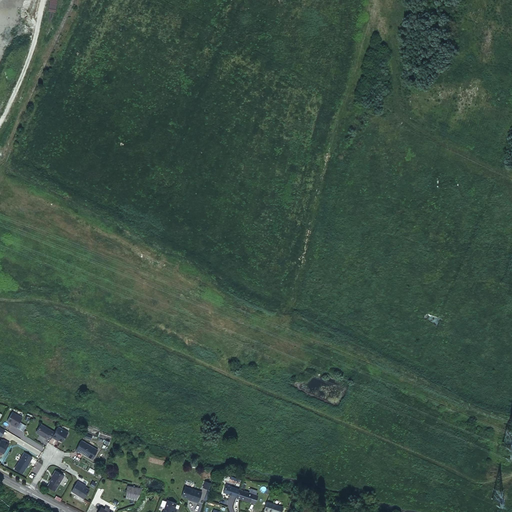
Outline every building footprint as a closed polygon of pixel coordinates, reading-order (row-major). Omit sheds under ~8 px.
[(11,412),(6,420),(10,423),(12,424),(11,426),(14,428),(21,418),(11,412)] [(53,432),(39,424),(35,431),(45,437),(48,439),(53,432)] [(66,432),(56,426),(50,437),(53,439),(54,438),(57,440),(60,442),(66,432)] [(93,448),(79,440),(74,449),(88,457),(93,448)] [(30,457),(22,452),(12,469),(20,474),(30,457)] [(61,475),(53,470),(47,482),(45,486),(52,491),(61,475)] [(205,480),(203,487),(209,489),(211,482),(205,480)] [(83,487),(78,484),(78,483),(75,481),(69,491),(81,498),(87,489),(83,487)] [(237,487),(237,486),(224,482),(222,491),(235,495),(237,487)] [(140,487),(126,484),(124,491),(137,494),(140,487)] [(183,486),(180,495),(185,497),(189,499),(196,502),(200,492),(183,486)] [(239,487),(237,487),(235,495),(234,496),(253,502),(256,493),(254,493),(247,490),(242,489),(239,487)] [(174,502),(165,499),(161,510),(160,511),(173,511),(174,510),(172,509),(174,502)] [(277,511),(279,505),(266,500),(263,509),(273,511),(277,511)]
